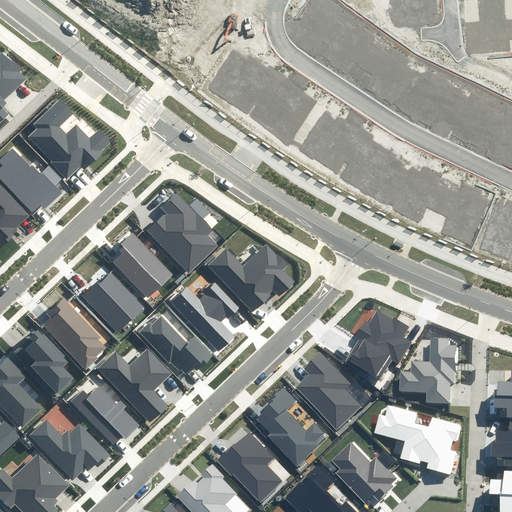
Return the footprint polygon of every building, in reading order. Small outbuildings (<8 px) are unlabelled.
[(0,89),(8,98),(28,78),(0,49),(0,89)] [(8,98),(0,89),(0,124),(10,115),(3,108),(8,104),(5,101),(8,98)] [(37,128),(27,137),(66,179),(82,165),(86,168),(113,144),(100,130),(90,139),(78,126),(68,136),(59,126),(73,113),(60,99),(33,124),(37,128)] [(0,164),(1,166),(0,166),(0,180),(33,214),(43,204),(45,206),(58,193),(11,146),(0,157),(0,164)] [(30,215),(0,184),(0,249),(19,232),(16,229),(30,215)] [(211,229),(175,192),(159,208),(164,213),(146,230),(188,274),(218,245),(206,234),(211,229)] [(173,275),(133,232),(117,247),(122,253),(113,261),(148,298),(173,275)] [(245,264),(227,246),(207,266),(253,313),(274,292),(279,296),(294,281),(283,270),(289,264),(267,242),(245,264)] [(145,307),(111,271),(84,296),(118,332),(145,307)] [(237,308),(215,285),(200,299),(186,285),(169,301),(218,353),(235,337),(221,322),(237,308)] [(102,337),(63,298),(46,314),(51,319),(43,326),(86,370),(106,350),(98,341),(102,337)] [(377,309),(370,321),(379,326),(369,342),(393,356),(392,358),(398,362),(410,342),(402,337),(407,327),(377,309)] [(188,343),(162,315),(142,333),(181,374),(183,372),(188,377),(201,364),(204,367),(214,358),(194,337),(188,343)] [(379,379),(392,358),(393,356),(369,342),(379,326),(370,321),(365,318),(353,338),(360,342),(348,361),(379,379)] [(68,361),(39,329),(28,338),(32,342),(25,348),(37,362),(32,366),(57,393),(72,379),(61,367),(68,361)] [(449,339),(432,339),(431,363),(410,362),(410,372),(399,372),(398,392),(427,393),(426,402),(450,403),(451,383),(455,383),(456,345),(448,345),(449,339)] [(171,373),(148,349),(130,366),(115,351),(96,370),(149,423),(167,406),(153,391),(171,373)] [(352,385),(321,353),(305,368),(311,374),(297,387),(336,429),(361,406),(346,390),(352,385)] [(0,405),(22,428),(43,408),(19,383),(25,376),(6,356),(0,361),(0,405)] [(494,392),(494,397),(511,397),(511,369),(511,370),(511,381),(499,381),(499,393),(494,392)] [(116,401),(99,385),(89,395),(83,388),(70,400),(114,444),(123,435),(125,437),(138,424),(123,409),(126,406),(119,399),(116,401)] [(297,400),(285,388),(253,418),(299,465),(329,437),(315,423),(307,430),(287,409),(297,400)] [(511,418),(511,397),(494,397),(494,407),(499,407),(499,418),(511,418)] [(457,441),(461,427),(434,420),(432,429),(412,424),(415,414),(389,408),(387,417),(381,415),(376,434),(404,441),(399,459),(424,465),(422,470),(452,477),(458,453),(449,450),(452,439),(457,441)] [(0,424),(0,456),(21,435),(5,419),(0,424)] [(111,455),(80,424),(70,434),(66,430),(62,434),(47,419),(30,436),(73,479),(85,467),(88,469),(94,463),(99,467),(111,455)] [(491,446),(511,446),(511,421),(509,422),(509,431),(495,431),(495,444),(491,444),(491,446)] [(250,430),(217,460),(232,476),(234,474),(262,503),(285,481),(267,462),(274,456),(250,430)] [(369,459),(352,442),(332,461),(340,469),(336,473),(365,503),(373,495),(379,501),(395,486),(392,483),(398,477),(375,453),(369,459)] [(511,446),(491,446),(491,456),(496,456),(496,467),(511,466),(511,446)] [(69,485),(37,452),(12,476),(4,466),(0,469),(0,498),(10,509),(16,503),(24,511),(53,511),(55,511),(49,504),(69,485)] [(226,477),(213,464),(202,475),(204,477),(198,483),(194,479),(176,497),(190,511),(234,511),(228,505),(239,494),(224,479),(226,477)] [(332,482),(319,468),(286,497),(299,511),(306,511),(308,511),(309,511),(360,511),(348,499),(340,506),(324,489),(332,482)] [(499,496),(511,496),(511,471),(504,471),(504,480),(490,480),(490,496),(499,496)] [(511,511),(511,496),(499,496),(499,511),(511,511)]
